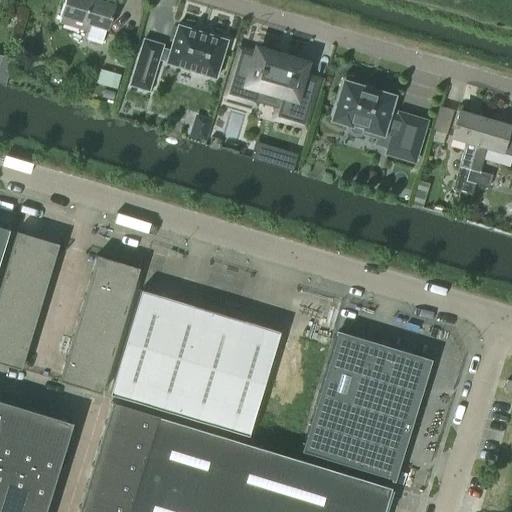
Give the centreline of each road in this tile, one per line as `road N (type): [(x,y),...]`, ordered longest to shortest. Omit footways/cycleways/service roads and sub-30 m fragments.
road 1 (unclassified): [(0,167),(504,316)]
road 2 (residential): [(511,88),(213,0)]
road 3 (unclassified): [(504,316),(445,511)]
